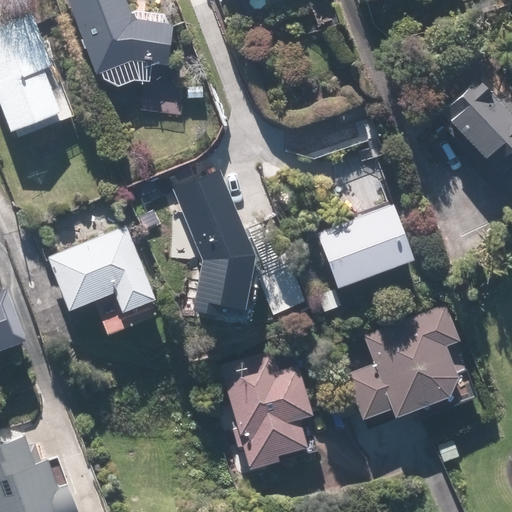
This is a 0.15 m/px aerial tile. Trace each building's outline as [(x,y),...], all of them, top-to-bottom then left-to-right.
[(126,0),(67,0),(95,72),(127,60),(166,64),(171,23),(134,18),(126,0)] [(31,11),(0,22),(0,102),(10,128),(58,109),(42,67),(51,63),(31,11)] [(511,89),(490,66),(435,116),(511,200),(511,89)] [(173,189),(201,257),(193,307),(219,311),(220,301),(245,306),(254,253),(219,169),(173,189)] [(316,231),(336,285),(412,256),(392,203),(316,231)] [(127,226),(48,256),(68,308),(114,290),(121,309),(153,297),(127,226)] [(0,347),(26,338),(7,286),(0,288),(0,347)] [(457,339),(444,304),(364,334),(374,361),(347,371),(364,416),(391,406),(394,414),(447,394),(456,376),(444,344),(457,339)] [(271,350),(220,364),(250,464),(277,457),(275,452),(305,443),(297,415),(311,411),(297,364),(277,370),(271,350)] [(0,511),(79,511),(67,481),(58,485),(47,456),(35,460),(25,433),(0,442),(0,511)]
